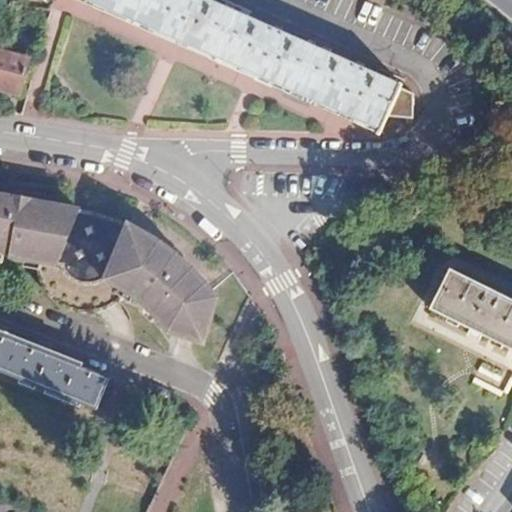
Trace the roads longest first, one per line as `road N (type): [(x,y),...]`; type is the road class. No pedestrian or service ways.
road 1 (tertiary): [(369,511),(298,319),(235,225),(182,183),(125,154),(0,132)]
road 2 (residential): [(236,511),(208,395),(0,311)]
